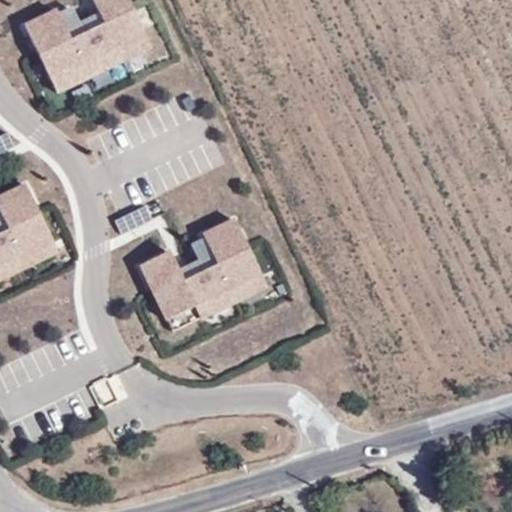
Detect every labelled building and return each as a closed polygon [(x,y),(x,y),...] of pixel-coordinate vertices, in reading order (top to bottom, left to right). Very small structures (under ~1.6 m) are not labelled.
[(25,26),(52,81),(146,35),(128,0),(92,0),(101,16),(105,25),(72,41),(60,16),(57,11),(25,26)] [(73,10),(60,16),(72,41),(105,25),(101,16),(81,26),(73,10)] [(52,81),(57,92),(152,46),(146,35),(52,81)] [(8,132),(0,136),(0,153),(15,146),(8,132)] [(0,197),(0,210),(10,230),(0,234),(0,265),(54,239),(27,185),(0,197)] [(116,220),(122,234),(153,219),(147,205),(116,220)] [(0,234),(10,230),(0,210),(0,234)] [(142,265),(169,320),(263,274),(236,219),(204,234),(207,239),(219,264),(185,280),(181,271),(171,251),(142,265)] [(54,239),(0,265),(0,279),(59,251),(54,239)] [(181,271),(185,280),(219,264),(207,239),(194,246),(201,261),(181,271)] [(169,320),(174,331),(268,285),(263,274),(169,320)]
